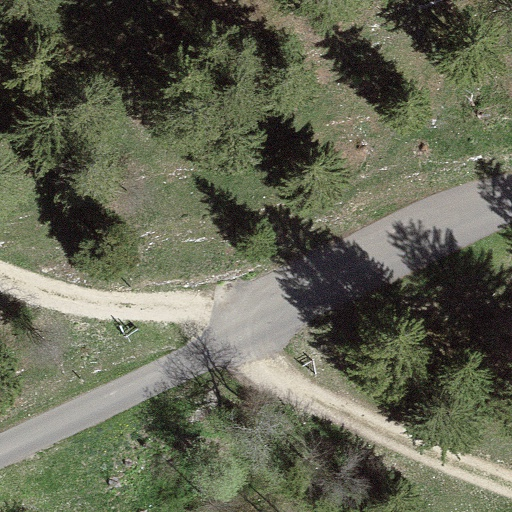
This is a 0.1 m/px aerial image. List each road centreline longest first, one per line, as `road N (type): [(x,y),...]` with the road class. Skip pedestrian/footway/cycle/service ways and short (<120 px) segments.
road 1 (unclassified): [(0,448),(511,207)]
road 2 (track): [(511,478),(311,393),(253,329),(75,304),(0,278)]
